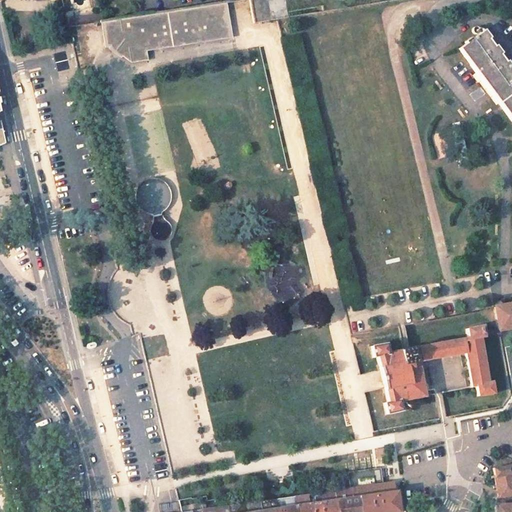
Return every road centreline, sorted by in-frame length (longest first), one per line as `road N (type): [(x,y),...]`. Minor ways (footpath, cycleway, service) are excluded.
road 1 (residential): [(92,440),(0,69)]
road 2 (primary): [(45,377),(75,458),(83,511)]
